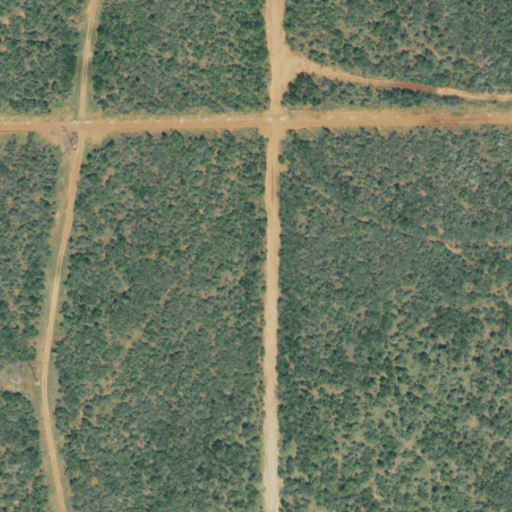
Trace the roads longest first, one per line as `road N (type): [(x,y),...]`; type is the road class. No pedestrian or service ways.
road 1 (residential): [(326,0),(321,511)]
road 2 (residential): [(511,249),(389,249),(322,234)]
